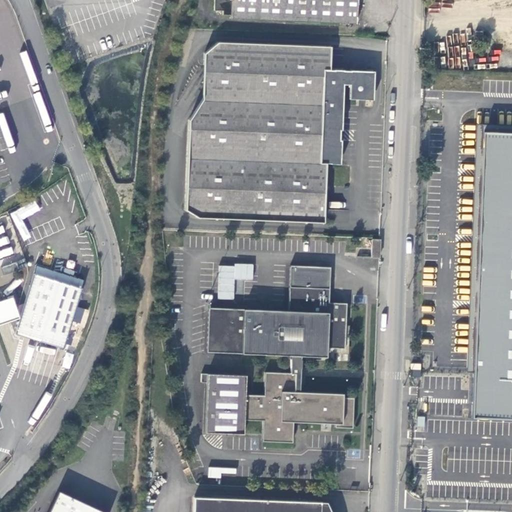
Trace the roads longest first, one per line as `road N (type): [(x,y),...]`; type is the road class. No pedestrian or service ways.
road 1 (residential): [(0,489),(57,423),(86,371),(113,286),(106,230),(21,0)]
road 2 (unclassified): [(386,511),(405,48)]
